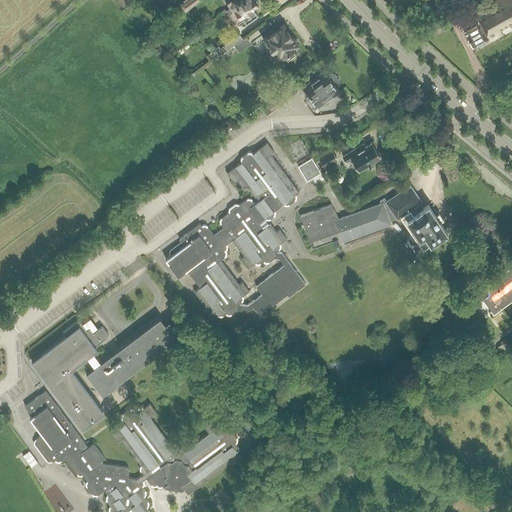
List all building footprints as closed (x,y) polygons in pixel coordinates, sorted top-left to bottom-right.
[(185,13),(202,0),(188,0),(180,6),(185,13)] [(251,8),(256,4),(255,2),(256,1),(255,0),(239,0),(230,7),(225,10),(228,14),(233,11),(235,9),(243,20),(245,23),(257,15),(254,12),(251,8)] [(476,17),(462,25),(468,36),(468,38),(467,40),(469,44),(472,45),(473,46),(487,38),(489,41),(511,28),(511,0),(497,0),(474,13),(476,17)] [(292,48),(297,44),(296,42),(296,41),(294,38),(292,37),(283,24),(264,38),(279,58),(284,54),(288,59),(296,53),(292,48)] [(235,46),(244,40),(239,34),(221,48),(220,46),(211,53),(217,60),(235,46)] [(245,38),(244,40),(235,46),(239,51),(241,53),(251,45),(245,38)] [(309,98),(337,78),(336,77),(337,77),(337,76),(335,75),(332,74),(330,74),(328,75),(325,71),(303,87),(307,92),(305,94),(308,98),(309,98)] [(337,79),(337,78),(309,98),(309,99),(308,99),(311,103),(314,101),(318,107),(340,92),(337,88),(339,86),(339,83),(339,81),(338,79),(338,78),(337,79)] [(260,106),(261,107),(257,109),(262,116),(266,113),(267,114),(297,92),(291,83),(260,106)] [(227,121),(219,127),(224,133),(232,127),(227,121)] [(219,222),(223,227),(213,234),(207,226),(206,225),(203,225),(201,226),(200,223),(179,239),(184,245),(165,259),(178,276),(186,269),(200,287),(194,291),(207,308),(203,311),(210,320),(217,315),(218,316),(221,316),(226,313),(227,315),(230,315),(231,314),(237,309),(246,311),(251,306),(259,317),(275,304),(274,302),(285,294),(287,296),(304,283),(282,253),(281,252),(276,251),(280,248),(281,245),(280,244),(286,239),(279,229),(276,232),(270,223),(263,228),(259,222),(264,218),(265,219),(269,219),(275,215),(275,212),(274,210),(283,203),(284,205),(288,205),(294,200),(296,199),(296,196),(295,195),(299,192),(271,155),(274,152),(267,142),(252,153),(251,152),(248,152),(247,153),(242,156),(241,157),(240,160),(241,162),(227,173),(234,182),(237,180),(244,189),(247,187),(255,196),(259,201),(255,204),(251,198),(248,198),(220,219),(219,222)] [(359,169),(368,164),(368,165),(372,163),(371,162),(380,156),(375,148),(376,147),(373,142),(366,147),(364,144),(343,157),(347,163),(353,159),(359,169)] [(332,151),(320,159),(325,167),(337,159),(332,151)] [(321,173),(312,158),(298,166),(307,181),(312,178),(321,173)] [(321,173),(312,178),(316,185),(325,180),(321,173)] [(413,239),(417,239),(423,249),(447,232),(439,220),(442,219),(437,211),(434,213),(428,204),(423,208),(419,203),(421,202),(408,182),(399,188),(401,191),(387,201),(383,196),(378,199),(381,204),(346,217),(339,218),(331,204),(300,215),(309,241),(339,231),(342,240),(353,238),(391,224),(390,219),(396,217),(398,219),(401,217),(412,232),(411,235),(413,239)] [(511,265),(484,287),(490,294),(482,300),(493,315),(511,300),(511,265)] [(63,330),(66,335),(32,360),(82,427),(103,412),(71,369),(87,356),(94,366),(86,372),(102,394),(174,339),(172,337),(178,332),(169,320),(165,324),(160,317),(100,362),(93,352),(96,349),(94,346),(109,336),(102,326),(93,333),(89,328),(86,330),(78,319),(63,330)] [(150,511),(147,507),(148,506),(149,502),(144,496),(145,495),(146,491),(142,486),(143,485),(144,481),(143,480),(146,478),(151,484),(152,485),(155,486),(156,485),(157,486),(161,487),(162,488),(163,487),(165,486),(166,488),(182,490),(184,488),(187,494),(230,462),(233,465),(242,458),(237,451),(238,450),(239,447),(235,443),(237,442),(237,439),(236,437),(232,431),(231,431),(230,430),(227,429),(226,430),(223,426),(219,425),(218,426),(213,420),(204,427),(209,433),(184,452),(184,451),(183,450),(176,449),(175,450),(174,450),(150,417),(157,412),(150,403),(143,408),(142,407),(139,406),(134,410),(133,408),(130,408),(129,409),(123,413),(123,414),(121,415),(121,418),(122,419),(118,422),(117,426),(118,427),(111,432),(118,441),(122,439),(141,465),(140,466),(140,469),(143,474),(137,479),(128,477),(129,469),(128,467),(103,463),(101,460),(104,457),(93,443),(88,447),(45,390),(25,406),(32,416),(30,418),(42,434),(36,439),(52,461),(55,460),(56,461),(60,461),(61,460),(61,461),(65,458),(78,475),(81,476),(82,475),(90,484),(86,487),(92,494),(95,491),(98,495),(104,490),(107,495),(106,496),(106,500),(110,506),(109,507),(108,511),(109,511),(150,511)] [(23,455),(32,468),(38,463),(29,451),(23,455)]
